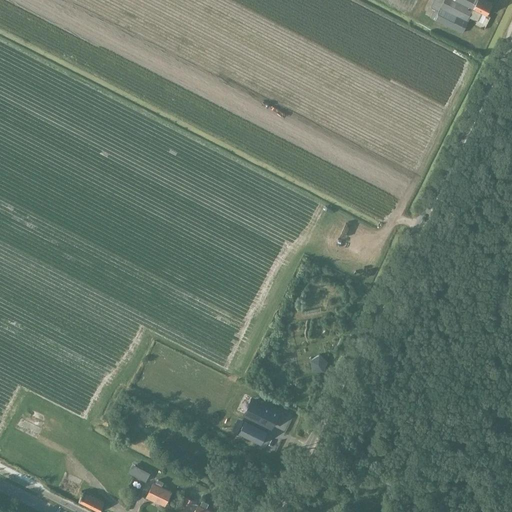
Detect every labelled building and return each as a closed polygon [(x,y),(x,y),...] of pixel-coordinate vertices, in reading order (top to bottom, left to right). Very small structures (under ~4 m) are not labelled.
[(476,21),(480,13),(486,15),(491,4),(483,0),(432,0),(429,8),(432,10),(429,17),(461,33),(469,17),(476,21)] [(312,370),(322,371),(326,361),(319,355),(310,360),(312,370)] [(255,398),(246,417),(271,429),(280,410),(255,398)] [(244,421),(239,433),(260,444),(266,431),(244,421)] [(145,481),(152,468),(139,461),(137,465),(132,463),(127,472),(145,481)] [(154,502),(154,501),(164,506),(171,492),(161,486),(163,482),(157,479),(155,483),(152,482),(145,497),(154,502)] [(83,492),(78,502),(99,511),(104,502),(83,492)] [(213,511),(206,508),(208,503),(202,500),(199,505),(197,504),(193,511),(213,511)]
